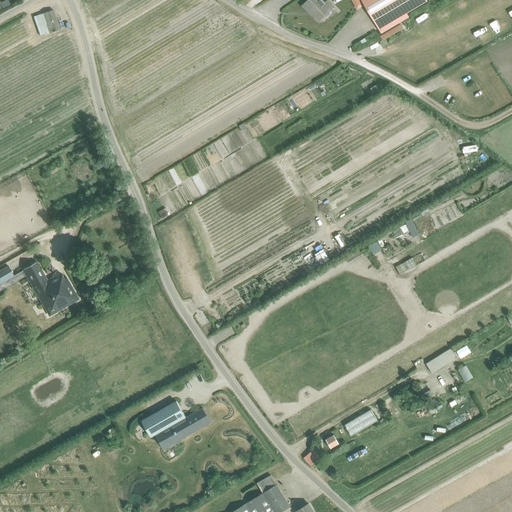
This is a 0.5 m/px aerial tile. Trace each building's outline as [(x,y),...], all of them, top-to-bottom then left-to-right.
[(7,0),(6,0),(0,3),(3,9),(10,5),(7,0)] [(322,0),(311,0),(303,8),(310,14),(311,13),(321,23),(336,8),(329,2),(326,4),(322,0)] [(359,0),(358,0),(353,3),(357,9),(363,6),(359,0)] [(364,0),(385,35),(404,24),(401,19),(430,1),(429,0),(364,0)] [(60,30),(53,11),(37,16),(43,35),(60,30)] [(377,84),(370,89),(373,94),(380,90),(377,84)] [(409,231),(406,225),(401,228),(404,234),(409,231)] [(339,233),(303,253),(312,270),(348,249),(339,233)] [(8,266),(0,270),(0,290),(26,275),(49,315),(77,299),(62,273),(47,282),(36,262),(23,270),(13,276),(8,267),(8,266)] [(450,349),(426,364),(432,374),(456,359),(450,349)] [(186,418),(176,401),(141,421),(150,437),(155,435),(155,436),(156,435),(156,434),(163,430),(171,443),(209,421),(203,410),(186,420),(185,418),(186,418)] [(371,410),(344,425),(351,436),(377,421),(371,410)] [(331,447),(340,442),(337,437),(334,433),(326,438),(328,442),(331,447)] [(315,443),(311,446),(314,451),(315,452),(319,448),(315,443)] [(304,459),(311,467),(321,458),(315,452),(314,451),(304,459)] [(281,511),(290,507),(271,475),(257,484),(263,493),(232,511),(281,511)]
